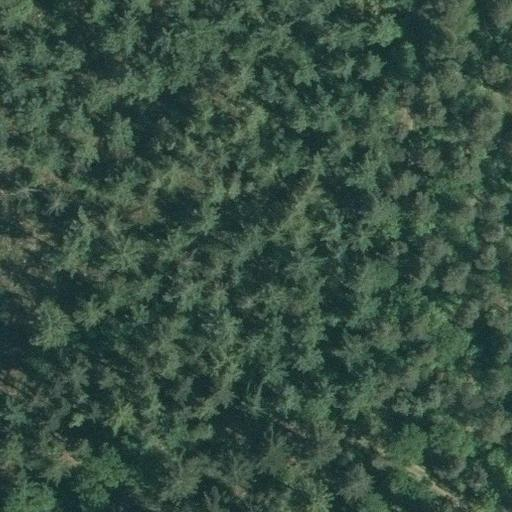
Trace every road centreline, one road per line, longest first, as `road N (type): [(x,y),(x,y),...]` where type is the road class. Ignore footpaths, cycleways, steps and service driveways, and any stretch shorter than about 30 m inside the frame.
road 1 (track): [(411,0),(371,511)]
road 2 (track): [(492,511),(376,439),(311,421),(237,431),(82,511)]
